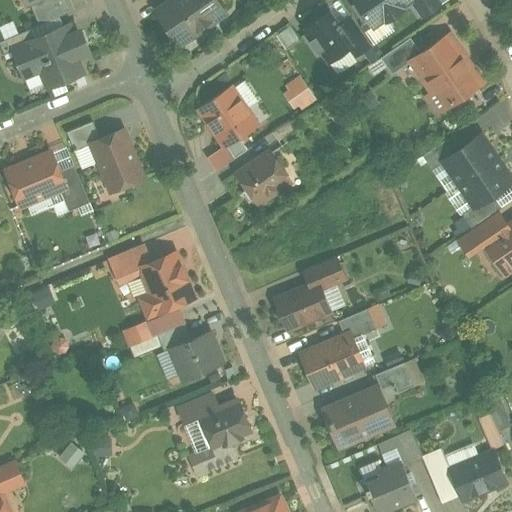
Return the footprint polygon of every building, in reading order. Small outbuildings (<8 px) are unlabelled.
[(65,0),(45,0),(33,5),(41,25),(71,13),(65,0)] [(174,0),(159,10),(180,41),(198,29),(199,32),(228,12),(219,0),(174,0)] [(357,0),(375,26),(387,18),(389,20),(403,10),(402,8),(412,0),(357,0)] [(442,5),(438,0),(412,0),(424,16),(442,5)] [(273,36),(282,48),(296,39),(287,26),(273,36)] [(66,29),(39,40),(34,28),(2,42),(7,55),(14,52),(25,77),(26,77),(25,73),(41,66),(50,87),(85,72),(77,54),(75,54),(65,31),(66,30),(66,29)] [(423,53),(413,60),(414,61),(435,91),(428,96),(440,113),(484,83),(450,34),(423,53)] [(412,38),(382,58),(394,75),(414,61),(413,60),(423,53),(412,38)] [(304,82),(290,91),(300,104),(313,95),(304,82)] [(234,87),(201,110),(226,146),(240,136),(259,123),(234,87)] [(293,120),(274,132),(281,142),(299,129),(293,120)] [(94,122),(69,133),(77,152),(93,145),(95,144),(95,143),(102,140),(94,122)] [(102,140),(95,143),(95,144),(93,145),(113,191),(145,178),(126,130),(102,140)] [(454,135),(424,155),(434,170),(445,162),(444,161),(463,148),(454,135)] [(463,148),(444,161),(445,162),(460,184),(498,158),(483,135),(463,148)] [(249,149),(240,136),(228,145),(237,158),(249,149)] [(226,146),(209,157),(218,171),(237,158),(228,145),(226,146)] [(53,152),(9,170),(24,206),(62,190),(68,187),(61,172),(53,152)] [(273,152),(252,166),(250,163),(238,172),(259,203),(279,189),(283,190),(291,185),(292,180),(273,152)] [(511,177),(498,158),(460,184),(475,206),(476,207),(495,195),(511,182),(511,177)] [(92,203),(76,166),(61,172),(68,187),(62,190),(70,211),(92,203)] [(495,195),(476,207),(475,206),(464,214),(474,228),(499,211),(503,208),(495,195)] [(474,228),(459,238),(470,254),(483,245),(510,227),(509,226),(499,211),(474,228)] [(511,223),(509,226),(510,227),(483,245),(492,258),(497,259),(506,272),(503,274),(504,275),(511,269),(511,223)] [(145,245),(112,258),(122,282),(143,274),(141,267),(153,262),(145,245)] [(153,262),(141,267),(143,274),(151,294),(146,296),(144,301),(148,312),(153,314),(196,296),(178,252),(153,262)] [(338,256),(305,270),(311,285),(320,281),(322,285),(345,274),(338,256)] [(311,285),(277,299),(280,305),(277,310),(282,321),(287,323),(290,329),(332,311),(322,285),(320,281),(311,285)] [(35,307),(50,301),(44,288),(30,295),(35,307)] [(370,308),(344,319),(350,332),(352,332),(354,338),(378,328),(370,308)] [(187,323),(159,335),(166,351),(172,349),(172,347),(193,338),(187,323)] [(150,325),(128,334),(133,345),(155,336),(150,325)] [(193,338),(172,347),(172,349),(183,375),(200,368),(202,373),(224,364),(211,331),(193,338)] [(350,332),(304,351),(310,366),(309,367),(314,379),(315,378),(318,385),(358,368),(351,353),(359,349),(354,338),(352,332),(350,332)] [(406,362),(377,374),(383,389),(396,384),(400,393),(416,386),(406,362)] [(376,388),(326,410),(334,428),(337,427),(345,445),(384,429),(377,413),(385,410),(376,388)] [(511,425),(511,420),(500,392),(486,398),(500,431),(511,425)] [(214,394),(180,408),(187,424),(203,417),(203,416),(220,409),(214,394)] [(220,409),(203,416),(203,417),(215,445),(217,449),(231,443),(254,434),(240,400),(220,409)] [(477,418),(488,447),(497,444),(485,414),(477,418)] [(413,429),(381,443),(392,469),(404,464),(405,467),(425,458),(425,457),(413,429)] [(231,443),(217,449),(215,445),(199,452),(207,471),(238,458),(231,443)] [(445,448),(425,457),(425,458),(444,502),(462,495),(451,468),(453,467),(445,448)] [(453,467),(451,468),(462,495),(464,499),(508,481),(495,450),(453,467)] [(17,461),(0,468),(0,489),(2,493),(26,483),(17,461)] [(392,469),(383,473),(384,476),(370,482),(369,478),(367,479),(371,488),(369,489),(371,494),(373,493),(381,511),(417,496),(405,467),(404,464),(392,469)] [(0,511),(9,511),(2,493),(0,489),(0,511)] [(286,511),(281,498),(255,508),(253,508),(244,511),(286,511)]
